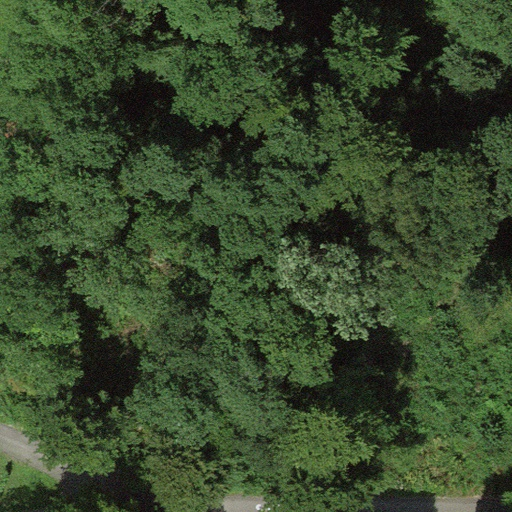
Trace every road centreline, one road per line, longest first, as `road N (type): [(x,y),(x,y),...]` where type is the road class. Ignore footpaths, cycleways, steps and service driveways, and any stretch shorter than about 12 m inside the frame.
road 1 (residential): [(230,511),(511,510)]
road 2 (track): [(0,445),(140,511)]
